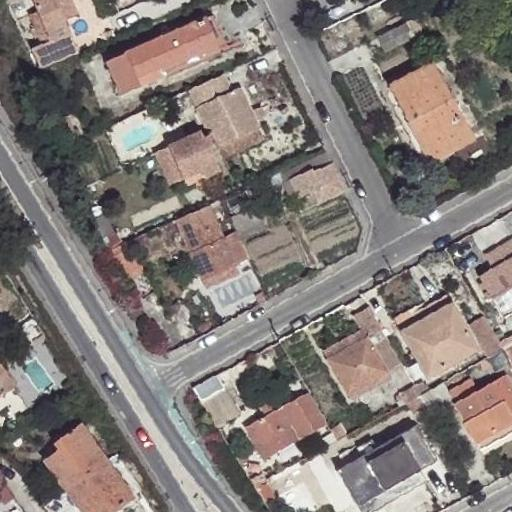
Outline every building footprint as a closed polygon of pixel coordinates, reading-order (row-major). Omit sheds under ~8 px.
[(30,8),(26,0),(19,0),(13,3),(18,14),(30,8)] [(48,42),(68,33),(62,20),(53,0),(29,0),(35,14),(48,42)] [(53,0),(62,20),(67,18),(72,11),(66,0),(53,0)] [(29,17),(42,45),(48,42),(35,14),(29,17)] [(138,87),(136,81),(134,76),(161,66),(163,69),(217,47),(205,18),(105,61),(118,94),(138,87)] [(403,23),(411,38),(420,33),(412,19),(403,23)] [(386,52),(411,38),(403,23),(378,37),(386,52)] [(30,51),(38,67),(75,51),(76,50),(68,33),(48,42),(42,45),(30,51)] [(413,129),(429,161),(473,138),(432,61),(389,85),(397,102),(413,129)] [(134,76),(136,81),(163,69),(161,66),(134,76)] [(222,72),(187,87),(204,127),(208,134),(209,134),(214,146),(258,127),(256,121),(252,113),(240,86),(231,90),(222,72)] [(392,105),(406,133),(413,129),(397,102),(392,105)] [(265,108),(252,113),(256,121),(268,116),(265,108)] [(64,129),(68,140),(81,134),(76,123),(64,129)] [(214,146),(208,149),(213,161),(263,139),(258,127),(214,146)] [(422,165),(429,161),(413,129),(406,133),(422,165)] [(199,130),(166,144),(180,177),(199,168),(202,176),(217,169),(213,161),(208,149),(214,146),(209,134),(208,134),(205,136),(205,135),(202,136),(199,130)] [(166,144),(152,150),(167,183),(180,177),(166,144)] [(318,188),(339,178),(332,163),(312,172),(310,172),(318,188)] [(299,197),(314,189),(318,188),(310,172),(312,172),(310,168),(290,178),(299,197)] [(320,202),(345,190),(339,178),(318,188),(314,189),(320,202)] [(210,203),(173,219),(200,281),(202,280),(235,264),(247,259),(235,230),(224,235),(210,203)] [(238,210),(232,212),(237,223),(244,220),(239,209),(238,210)] [(101,216),(92,222),(104,240),(115,235),(104,215),(101,216)] [(511,238),(483,254),(490,268),(478,275),(500,314),(511,307),(511,238)] [(121,242),(138,271),(140,270),(123,241),(121,242)] [(125,278),(138,271),(121,242),(108,247),(125,278)] [(239,273),(235,264),(202,280),(206,289),(239,273)] [(398,331),(450,303),(446,294),(393,322),(398,331)] [(476,350),(450,303),(398,331),(423,379),(476,350)] [(344,393),(399,363),(369,307),(352,317),(364,338),(325,359),(344,393)] [(511,313),(489,327),(490,328),(497,340),(511,332),(511,313)] [(485,357),(489,355),(501,348),(497,340),(490,328),(489,327),(482,315),(469,323),(476,336),(475,336),(485,357)] [(511,341),(501,348),(508,363),(511,369),(511,341)] [(497,369),(508,363),(501,348),(489,355),(497,369)] [(0,391),(8,386),(0,374),(0,391)] [(475,388),(453,401),(474,439),(511,420),(511,387),(505,374),(493,380),(475,388)] [(447,392),(453,401),(475,388),(470,378),(447,392)] [(415,394),(428,416),(453,401),(447,392),(443,380),(415,394)] [(224,386),(204,397),(214,417),(221,414),(224,420),(238,412),(224,386)] [(262,415),(243,425),(260,458),(323,424),(305,392),(271,410),(266,402),(257,406),(262,415)] [(36,450),(80,511),(104,511),(126,495),(74,422),(36,450)] [(332,469),(337,478),(344,490),(372,476),(379,488),(416,469),(412,461),(430,452),(414,423),(359,454),(332,469)] [(237,437),(228,441),(234,451),(242,446),(237,437)] [(344,490),(337,478),(332,481),(323,485),(333,503),(349,505),(379,488),(372,476),(344,490)]
